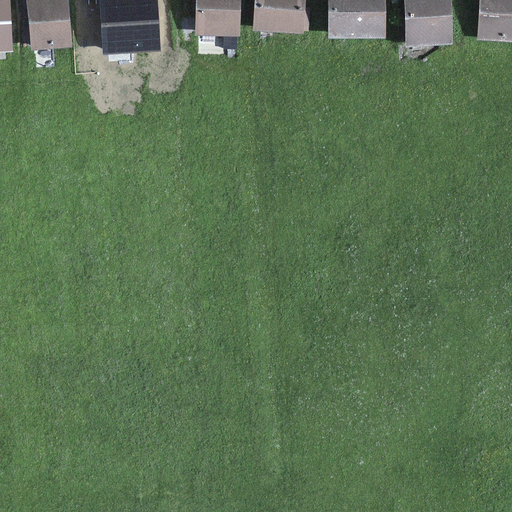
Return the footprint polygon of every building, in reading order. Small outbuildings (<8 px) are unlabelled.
[(0,0),(0,49),(17,48),(15,0),(0,0)] [(33,0),(37,46),(78,42),(74,0),(33,0)] [(108,40),(152,41),(153,0),(108,0),(108,39),(108,40)] [(200,0),(199,33),(244,34),(245,0),(200,0)] [(261,0),(260,27),(314,30),(315,7),(310,4),(310,0),(261,0)] [(333,0),(334,36),(392,35),(391,0),(333,0)] [(408,0),(411,42),(457,40),(455,0),(408,0)] [(511,0),(485,0),(486,40),(511,39),(511,0)]
